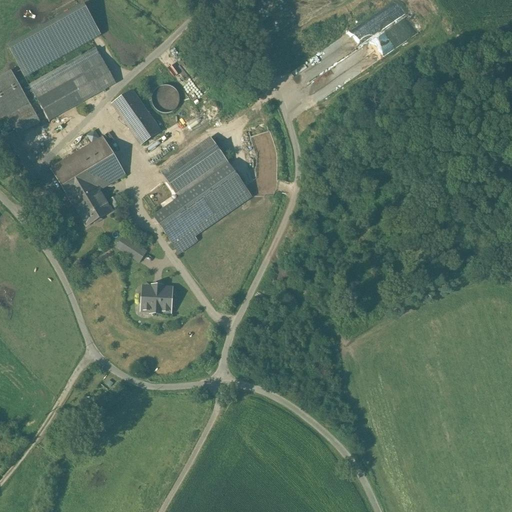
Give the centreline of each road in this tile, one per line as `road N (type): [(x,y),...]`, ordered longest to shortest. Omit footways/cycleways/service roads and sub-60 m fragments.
road 1 (unclassified): [(238,0),(299,140),(292,215),(231,337),(218,385)]
road 2 (unclassified): [(218,385),(143,385),(96,356),(57,267),(0,194)]
road 3 (unclassified): [(377,511),(340,447),(285,401),(238,383),(218,385)]
